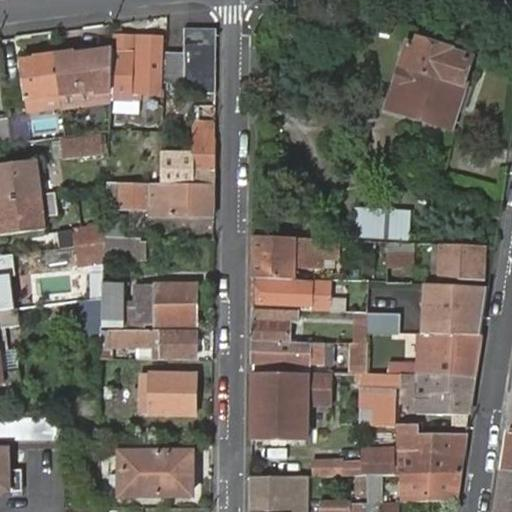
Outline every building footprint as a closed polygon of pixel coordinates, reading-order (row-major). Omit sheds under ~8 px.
[(215,92),(216,27),(186,28),(185,51),(166,51),(165,82),(184,82),(184,93),(215,92)] [(110,102),(109,117),(139,118),(140,93),(160,95),(163,38),(140,36),(114,34),(113,50),(110,102)] [(408,46),(387,110),(452,131),(466,85),(462,84),(470,61),(447,54),(449,51),(419,42),(416,49),(408,46)] [(90,53),(55,58),(59,94),(79,92),(81,105),(98,104),(110,102),(113,50),(90,53)] [(59,94),(55,58),(21,63),(27,111),(43,110),(43,96),(59,94)] [(79,92),(59,94),(61,108),(81,105),(79,92)] [(43,96),(43,110),(61,108),(59,94),(43,96)] [(0,144),(11,144),(8,118),(0,119),(0,144)] [(215,183),(215,123),(193,123),(193,154),(193,183),(215,183)] [(77,157),(103,154),(101,135),(75,138),(77,157)] [(193,183),(193,154),(162,154),(162,157),(161,183),(193,183)] [(0,166),(0,200),(39,196),(35,163),(0,166)] [(193,183),(161,183),(151,182),(110,182),(110,209),(120,210),(120,213),(150,212),(150,214),(215,215),(215,183),(193,183)] [(39,196),(0,200),(0,235),(43,230),(42,219),(56,216),(54,194),(39,196)] [(354,210),(353,240),(386,242),(410,243),(411,213),(354,210)] [(127,217),(104,216),(104,226),(103,237),(126,237),(127,217)] [(73,230),(75,247),(103,243),(103,237),(104,226),(73,230)] [(337,239),(255,234),(254,278),(291,279),(292,266),(323,267),(325,247),(337,247),(337,239)] [(126,237),(103,237),(103,243),(103,257),(131,259),(132,274),(158,274),(158,258),(147,258),(147,237),(126,237)] [(409,283),(411,254),(410,243),(386,242),(385,252),(383,282),(409,283)] [(103,243),(75,247),(77,265),(102,262),(103,257),(103,243)] [(479,279),(484,247),(441,245),(439,262),(459,264),(459,278),(479,279)] [(334,267),(337,247),(325,247),(323,267),(334,267)] [(459,264),(439,262),(437,276),(459,278),(459,264)] [(0,275),(0,291),(16,289),(15,274),(0,275)] [(291,279),(254,278),(254,301),(310,304),(310,310),(328,310),(329,280),(312,280),(312,283),(291,283),(291,279)] [(121,284),(101,283),(101,299),(100,323),(100,326),(144,327),(144,324),(169,323),(169,330),(196,329),(197,287),(136,285),(135,307),(121,307),(121,284)] [(487,286),(425,284),(424,321),(482,322),(487,286)] [(0,312),(19,310),(16,289),(0,291),(0,312)] [(101,299),(89,301),(89,323),(100,323),(101,299)] [(297,308),(254,306),(253,340),(297,342),(297,331),(290,330),(290,321),(298,321),(297,308)] [(0,329),(21,327),(19,310),(0,312),(0,329)] [(367,312),(356,312),(355,344),(367,343),(367,336),(367,317),(367,312)] [(402,317),(367,317),(367,336),(402,335),(402,317)] [(480,332),(482,322),(424,321),(424,330),(480,332)] [(155,330),(108,330),(109,346),(154,346),(154,355),(196,355),(196,334),(155,334),(155,330)] [(480,332),(424,330),(424,336),(479,339),(480,332)] [(473,376),(479,339),(424,336),(419,336),(419,376),(473,376)] [(311,342),(297,342),(253,340),(253,362),(310,363),(311,342)] [(367,343),(355,344),(352,344),(352,374),(368,374),(367,343)] [(0,357),(0,387),(21,384),(19,372),(2,374),(0,357)] [(391,362),(390,373),(416,374),(417,363),(391,362)] [(334,373),(303,372),(253,370),(252,433),(252,438),(307,438),(307,401),(333,401),(334,373)] [(143,414),(196,414),(197,373),(143,374),(143,414)] [(368,374),(352,374),(342,373),(343,383),(368,383),(368,374)] [(412,375),(402,375),(398,416),(404,416),(405,404),(417,404),(417,416),(467,416),(473,376),(419,376),(412,375)] [(65,400),(65,418),(86,418),(99,418),(99,398),(65,400)] [(0,432),(65,432),(66,420),(0,419),(0,432)] [(399,475),(401,475),(458,475),(464,438),(416,439),(416,427),(397,427),(399,475)] [(0,440),(66,441),(65,432),(0,432),(0,440)] [(511,433),(507,433),(501,472),(511,471),(511,433)] [(0,451),(0,494),(25,494),(25,474),(12,473),(11,452),(0,451)] [(125,496),(192,495),(192,452),(125,453),(125,496)] [(511,511),(511,471),(501,472),(494,511),(511,511)] [(252,475),(251,511),(308,511),(309,475),(252,475)] [(378,475),(368,475),(368,503),(378,503),(378,475)] [(401,475),(401,503),(454,502),(458,475),(401,475)] [(321,501),(321,511),(347,511),(348,500),(321,501)] [(348,500),(347,511),(359,511),(360,503),(353,503),(353,501),(348,500)] [(368,503),(360,503),(359,511),(378,511),(378,503),(368,503)]
